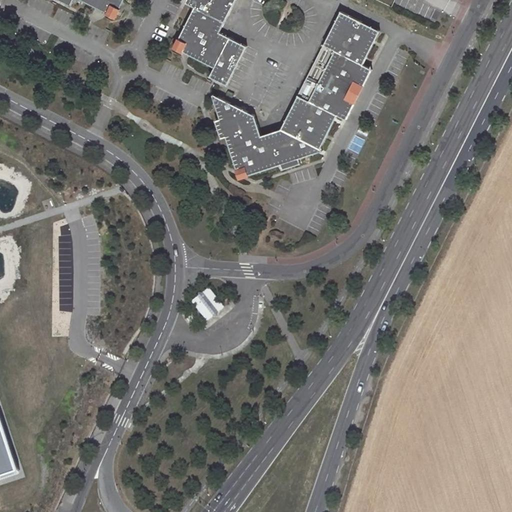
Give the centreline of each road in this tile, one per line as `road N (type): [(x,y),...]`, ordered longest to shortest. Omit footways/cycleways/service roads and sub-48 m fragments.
road 1 (unclassified): [(483,0),(358,243),(309,271),(175,266)]
road 2 (primary): [(378,310),(511,45)]
road 3 (residential): [(0,95),(120,159),(143,180),(158,203),(175,266)]
road 4 (primary): [(378,310),(217,511)]
road 5 (primary): [(314,511),(378,310)]
road 6 (residential): [(175,266),(161,333),(106,452)]
